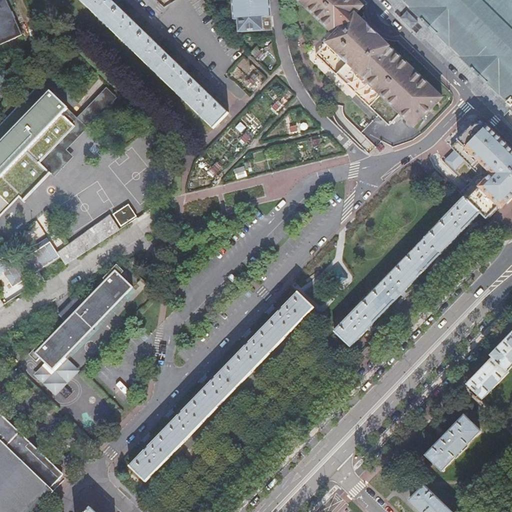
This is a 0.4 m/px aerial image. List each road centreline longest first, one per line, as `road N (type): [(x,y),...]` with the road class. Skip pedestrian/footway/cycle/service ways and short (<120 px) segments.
road 1 (secondary): [(511,253),(261,511)]
road 2 (secondary): [(333,464),(511,284)]
road 3 (unclassified): [(366,0),(511,139)]
road 4 (residential): [(92,474),(0,387)]
